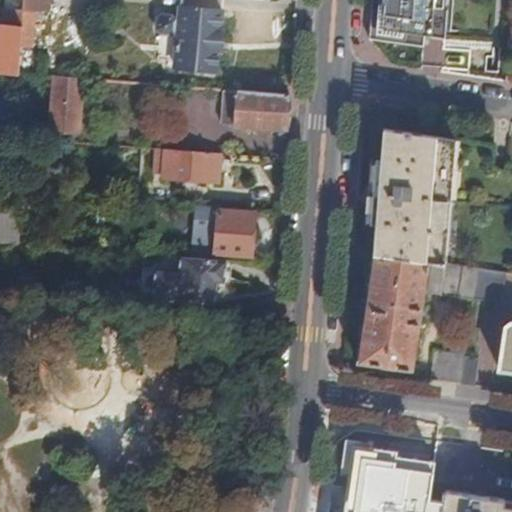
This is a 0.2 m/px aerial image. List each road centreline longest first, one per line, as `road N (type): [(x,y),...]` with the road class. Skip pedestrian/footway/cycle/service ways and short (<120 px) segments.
road 1 (secondary): [(305,387),(330,73)]
road 2 (residential): [(511,420),(305,387)]
road 3 (residential): [(330,73),(511,103)]
road 4 (secondary): [(288,511),(305,387)]
